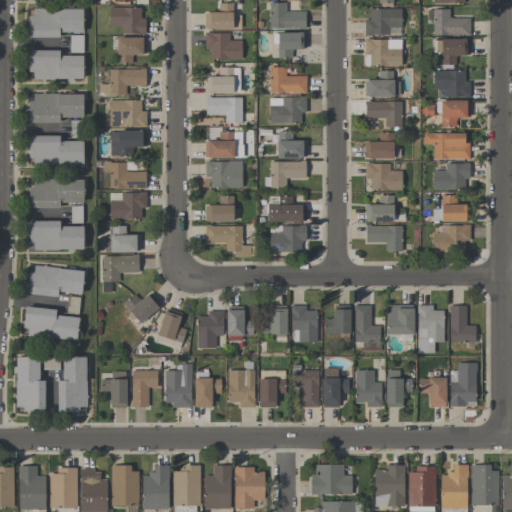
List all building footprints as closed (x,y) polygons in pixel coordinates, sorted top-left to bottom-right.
[(212,29),(207,29),(207,28),(204,28),(204,13),(207,13),(207,12),(218,12),(218,3),(232,3),(232,15),(240,15),(240,28),(232,28),(232,29),(212,29)] [(268,3),(285,3),(285,12),(304,11),(305,26),(282,26),(282,28),(269,28),(268,3)] [(140,8),(140,18),(145,18),(144,34),(121,34),(121,26),(108,26),(108,7),(140,8)] [(28,37),(28,16),(33,16),(33,8),(82,8),(82,32),(59,32),(59,37),(28,37)] [(399,34),(372,34),(372,35),(364,35),(364,19),(369,19),(369,9),(400,8),(400,27),(399,27),(399,34)] [(432,9),(448,9),(448,18),(468,18),(468,34),(432,34),(432,9)] [(209,59),(209,48),(204,48),(204,32),(212,32),(212,33),(228,33),(228,40),(240,40),(240,59),(209,59)] [(302,32),(302,33),(305,33),(305,48),(302,48),(302,49),(292,49),(292,51),(291,51),(291,58),(277,58),(277,43),(271,43),(271,34),(277,34),(277,32),(302,32)] [(82,52),(69,52),(69,35),(82,35),(82,52)] [(142,37),(142,38),(145,38),(145,54),(132,54),(132,56),(131,56),(131,63),(117,63),(117,54),(116,54),(116,49),(111,49),(111,39),(116,39),(116,37),(142,37)] [(460,39),(460,38),(463,38),(463,37),(468,37),(468,54),(465,54),(465,55),(456,55),(456,58),(454,58),(454,64),(440,64),(440,52),(432,52),(432,40),(440,40),(440,38),(460,39)] [(364,65),(364,39),(371,39),(401,39),(401,65),(364,65)] [(58,50),(58,55),(82,55),(82,79),(58,79),(33,79),(33,72),(28,72),(28,50),(58,50)] [(212,93),(207,93),(207,92),(204,92),(204,78),(207,78),(207,76),(218,76),(218,67),(232,67),(232,68),(239,68),(239,92),(232,92),(232,93),(212,93)] [(305,76),(305,92),(269,92),(269,67),(285,67),(285,76),(305,76)] [(98,95),(98,84),(109,84),(109,69),(139,69),(139,68),(145,68),(145,86),(125,85),(125,94),(98,95)] [(393,82),(398,82),(398,95),(393,95),(393,97),(367,97),(367,96),(364,96),(364,81),(367,81),(367,80),(378,80),(378,70),(392,70),(392,79),(393,79),(393,82)] [(464,70),(464,81),(469,81),(469,97),(463,97),(436,97),(436,89),(432,89),(432,70),(464,70)] [(58,94),(66,94),(66,91),(73,91),(73,94),(82,94),(82,117),(59,117),(59,123),(28,123),(28,101),(33,101),(33,94),(58,94)] [(241,123),(224,123),(224,114),(205,114),(205,96),(210,96),(210,98),(241,98),(241,123)] [(269,123),(269,105),(273,105),(273,97),(299,97),(299,96),(305,96),(305,112),(300,112),(300,123),(269,123)] [(440,117),(439,118),(439,112),(435,112),(435,99),(444,99),(444,100),(465,100),(465,101),(469,101),(469,117),(465,117),(456,118),(456,120),(455,120),(455,127),(440,127),(440,117)] [(140,100),(140,111),(145,111),(145,126),(123,126),(123,127),(109,127),(109,100),(140,100)] [(408,112),(408,114),(409,114),(411,114),(411,119),(408,119),(408,121),(400,121),(400,127),(384,127),(384,118),(364,118),(364,101),(370,101),(370,102),(400,102),(400,112),(408,112)] [(82,121),(82,138),(70,138),(70,120),(82,121)] [(207,158),(207,157),(204,157),(204,142),(207,142),(207,140),(218,140),(218,131),(221,132),(221,127),(225,127),(225,132),(240,132),(240,157),(233,157),(233,158),(207,158)] [(109,132),(117,132),(117,130),(141,130),(141,131),(145,131),(145,146),(141,146),(141,147),(132,147),(132,149),(131,156),(116,156),(116,155),(109,155),(109,132)] [(276,157),(276,141),(277,141),(277,132),(291,132),(291,140),(302,140),(302,141),(305,141),(305,156),(302,156),(302,157),(276,157)] [(378,141),(378,132),(392,132),(392,142),(397,142),(397,149),(399,149),(399,157),(392,157),(392,158),(373,158),(373,159),(368,159),(368,158),(364,158),(364,143),(368,143),(368,141),(378,141)] [(432,159),(432,144),(422,144),(423,133),(463,133),(463,143),(468,143),(468,159),(432,159)] [(59,136),(59,141),(82,141),(82,164),(73,164),(73,166),(67,166),(67,164),(59,164),(33,164),(33,157),(28,157),(28,136),(59,136)] [(145,189),(139,189),(139,188),(109,188),(108,172),(101,172),(101,161),(109,161),(109,163),(125,162),(125,171),(145,171),(145,189)] [(210,187),(210,177),(205,177),(204,161),(212,161),(212,162),(227,162),(227,161),(241,161),(241,187),(210,187)] [(269,186),(263,187),(263,177),(269,177),(269,162),(300,162),(300,161),(305,161),(305,178),(285,178),(285,187),(269,187),(269,186)] [(434,163),(463,163),(462,162),(468,162),(468,178),(463,178),(463,189),(432,190),(432,171),(434,171),(434,163)] [(398,171),(401,171),(401,190),(369,190),(369,179),(364,179),(364,163),(372,163),(372,164),(388,164),(388,171),(398,171)] [(28,208),(28,186),(33,186),(33,179),(58,179),(58,180),(82,179),(82,202),(59,202),(59,208),(28,208)] [(109,219),(109,200),(117,200),(117,194),(120,194),(120,193),(139,193),(139,192),(145,192),(146,208),(140,208),(140,219),(109,219)] [(377,204),(377,195),(392,195),(392,210),(404,209),(404,220),(393,220),(393,221),(367,221),(367,220),(364,220),(364,205),(367,205),(367,204),(377,204)] [(213,221),(213,222),(208,222),(208,221),(204,221),(204,206),(207,206),(208,205),(218,205),(218,196),(233,196),(233,222),(213,221)] [(277,221),(277,196),(291,196),(291,205),(301,205),(301,210),(305,210),(305,221),(301,221),(301,222),(297,222),(297,221),(277,221)] [(440,221),(440,220),(432,220),(432,209),(439,209),(439,206),(440,206),(440,204),(440,196),(455,196),(455,202),(456,202),(456,204),(464,204),(464,206),(469,206),(469,220),(464,220),(464,221),(440,221)] [(81,223),(70,223),(70,206),(81,206),(81,223)] [(33,242),(28,242),(28,221),(59,221),(59,226),(82,226),(83,249),(73,249),(73,251),(67,251),(67,249),(33,250),(33,242)] [(436,226),(460,225),(468,224),(468,240),(463,240),(463,251),(432,252),(432,241),(427,241),(427,236),(431,236),(431,233),(436,233),(436,226)] [(241,245),(249,245),(249,246),(255,246),(255,256),(249,256),(249,257),(233,257),(233,251),(225,251),(225,242),(205,242),(204,225),(210,225),(210,226),(241,226),(241,245)] [(269,252),(269,225),(281,225),(281,226),(298,226),(298,225),(305,225),(305,241),(300,241),(300,252),(269,252)] [(401,251),(385,251),(385,242),(365,242),(365,225),(374,225),(374,226),(401,226),(401,251)] [(103,241),(108,241),(108,227),(111,227),(111,226),(125,226),(125,232),(126,232),(126,235),(135,235),(135,236),(139,236),(139,251),(135,251),(135,252),(103,252),(103,241)] [(118,272),(118,281),(110,282),(110,292),(101,292),(101,281),(102,281),(101,257),(132,256),(132,255),(137,255),(137,272),(118,272)] [(26,293),(28,272),(33,273),(34,265),(59,268),(59,269),(67,270),(68,267),(74,267),(73,270),(83,271),(80,294),(57,291),(57,297),(26,293)] [(136,319),(133,321),(130,317),(132,315),(122,303),(134,294),(139,301),(146,295),(147,295),(150,292),(160,304),(157,307),(157,308),(139,323),(136,319)] [(77,314),(66,313),(68,296),(79,297),(77,314)] [(286,334),(269,334),(260,334),(260,318),(269,318),(269,309),(270,309),(270,305),(285,305),(285,309),(286,309),(286,314),(286,334)] [(316,342),(297,342),(297,341),(293,341),(293,330),(290,330),(290,305),(305,305),(305,310),(316,310),(316,342)] [(370,326),(379,326),(379,341),(380,341),(380,351),(361,351),(361,342),(353,342),(353,311),(352,311),(352,305),(370,305),(370,326)] [(411,341),(399,341),(399,334),(385,334),(385,305),(400,305),(401,308),(413,308),(413,334),(411,334),(411,341)] [(443,342),(433,342),(433,353),(416,353),(416,338),(417,338),(416,313),(416,305),(432,305),(432,310),(442,310),(443,342)] [(55,310),(55,315),(78,317),(76,340),(26,335),(27,328),(23,328),(25,306),(55,310)] [(226,310),(227,310),(227,306),(242,306),(242,310),(243,310),(243,320),(252,320),(252,335),(243,335),(243,336),(239,336),(239,340),(230,340),(230,336),(226,336),(226,310)] [(465,325),(474,325),(474,342),(449,342),(448,311),(447,311),(447,306),(465,306),(465,325)] [(165,311),(166,309),(180,313),(179,316),(180,317),(177,328),(185,331),(181,343),(180,343),(178,349),(157,343),(153,342),(156,334),(157,334),(164,311),(165,311)] [(349,333),(348,333),(348,341),(338,341),(338,333),(324,333),(324,320),(332,320),(332,309),(349,309),(349,333)] [(196,316),(207,316),(207,311),(223,311),(223,317),(222,317),(222,336),(215,336),(215,347),(196,347),(196,316)] [(44,412),(23,411),(23,407),(15,407),(15,373),(13,373),(13,366),(15,366),(15,357),(39,357),(38,381),(44,381),(44,412)] [(85,381),(86,381),(86,407),(78,407),(78,412),(57,412),(57,381),(62,381),(62,357),(85,357),(85,381)] [(42,369),(42,358),(59,358),(59,370),(42,369)] [(456,363),(475,363),(475,371),(474,371),(474,406),(464,406),(448,406),(448,399),(449,399),(449,370),(456,370),(456,363)] [(190,384),(190,400),(191,400),(191,408),(171,407),(171,402),(164,402),(164,384),(163,384),(163,371),(175,371),(175,364),(191,364),(190,384)] [(233,370),(233,368),(237,368),(237,370),(244,370),(244,369),(249,369),(249,370),(253,370),(253,398),(254,398),(254,407),(238,407),(238,402),(227,402),(227,370),(233,370)] [(323,368),(336,368),(336,378),(338,378),(338,379),(347,379),(347,393),(338,393),(338,404),(337,404),(337,407),(322,407),(322,404),(321,404),(321,378),(323,378),(323,368)] [(258,379),(259,379),(259,370),(284,370),(284,393),(275,393),(275,404),(274,404),(274,407),(259,407),(259,404),(258,404),(258,379)] [(317,370),(317,402),(318,402),(318,407),(301,407),(301,386),(292,387),(292,370),(317,370)] [(354,370),(373,370),(373,382),(380,382),(380,399),(381,399),(381,407),(365,407),(365,402),(354,402),(354,370)] [(386,370),(398,370),(398,379),(411,379),(411,392),(402,392),(402,403),(401,403),(401,407),(385,407),(385,403),(385,398),(385,379),(386,379),(386,370)] [(156,371),(156,387),(147,387),(147,407),(130,407),(130,402),(130,386),(131,386),(131,371),(156,371)] [(126,403),(125,403),(125,407),(110,408),(110,404),(109,404),(109,394),(100,395),(100,379),(114,379),(114,373),(125,373),(126,403)] [(194,378),(195,378),(195,373),(204,373),(204,378),(211,378),(211,379),(220,379),(220,393),(211,393),(211,404),(210,404),(210,407),(195,407),(195,404),(194,404),(194,378)] [(445,403),(444,403),(444,407),(429,407),(429,404),(428,404),(427,393),(419,393),(418,379),(427,378),(444,378),(445,403)] [(355,477),(355,493),(350,493),(350,494),(340,494),(340,493),(317,493),(317,494),(310,494),(310,474),(314,474),(314,464),(342,464),(342,475),(350,475),(350,477),(355,477)] [(395,510),(387,510),(387,506),(373,506),(373,469),(384,469),(384,464),(403,465),(403,506),(395,506),(395,510)] [(467,479),(465,479),(465,511),(439,511),(439,475),(445,475),(445,471),(452,471),(452,464),(467,464),(467,479)] [(137,506),(136,506),(136,508),(130,508),(130,506),(110,506),(110,465),(129,465),(129,471),(137,471),(137,506)] [(168,477),(167,477),(167,509),(142,509),(141,476),(147,476),(147,471),(153,471),(153,465),(168,465),(168,477)] [(199,506),(195,506),(195,511),(173,511),(173,506),(171,506),(171,471),(183,471),(183,465),(199,465),(199,506)] [(230,465),(230,477),(229,477),(229,509),(203,509),(203,476),(212,476),(212,465),(230,465)] [(495,511),(497,511),(489,511),(490,505),(469,505),(469,465),(489,465),(489,471),(497,471),(497,505),(495,505),(495,511)] [(44,509),(44,511),(19,511),(19,509),(18,509),(18,481),(17,481),(17,466),(36,466),(35,476),(44,476),(44,509)] [(432,506),(432,511),(408,511),(408,506),(407,506),(406,471),(414,471),(414,466),(434,466),(434,506),(432,506)] [(12,507),(0,507),(0,467),(12,467),(12,507)] [(76,507),(48,507),(48,473),(56,473),(56,467),(75,467),(76,507)] [(253,467),(253,471),(263,471),(263,500),(252,500),(252,508),(233,507),(233,474),(232,474),(233,467),(253,467)] [(105,511),(80,511),(80,483),(79,483),(79,468),(93,468),(93,471),(99,471),(99,479),(105,479),(105,511)] [(510,511),(501,511),(502,475),(507,475),(507,468),(511,468),(511,509),(510,509),(510,511)] [(361,501),(361,511),(312,511),(312,508),(320,508),(320,500),(353,501),(361,501)]
